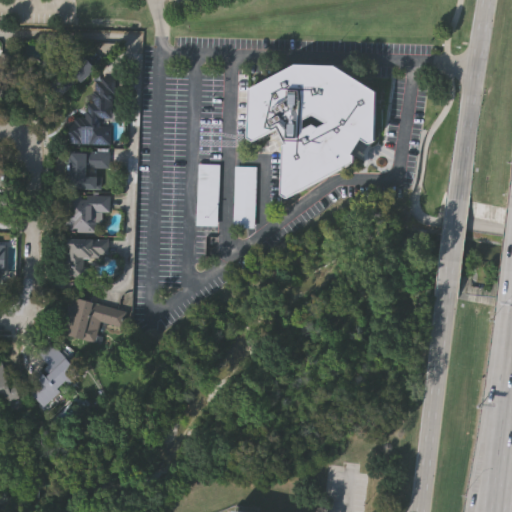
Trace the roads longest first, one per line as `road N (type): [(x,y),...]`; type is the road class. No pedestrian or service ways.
road 1 (secondary): [(445,295),(418,511)]
road 2 (secondary): [(485,0),(457,198)]
road 3 (residential): [(29,295),(30,153),(0,131)]
